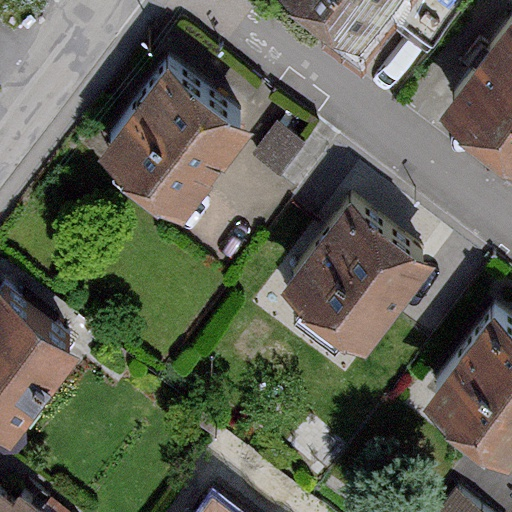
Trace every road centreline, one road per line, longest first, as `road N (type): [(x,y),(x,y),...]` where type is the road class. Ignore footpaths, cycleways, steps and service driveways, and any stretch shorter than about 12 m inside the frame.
road 1 (residential): [(511,226),(213,0)]
road 2 (residential): [(0,144),(107,0)]
